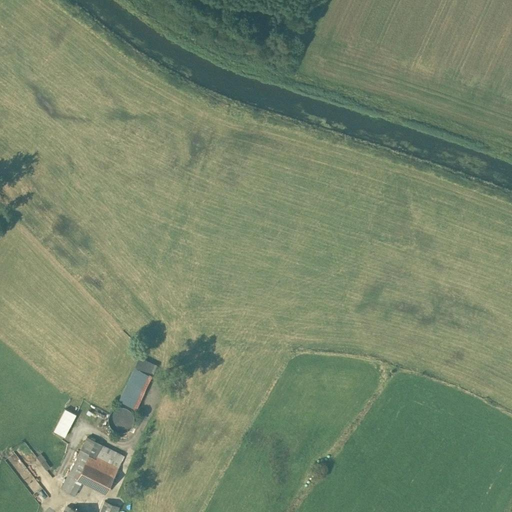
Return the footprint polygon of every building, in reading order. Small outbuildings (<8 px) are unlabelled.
[(137,408),(150,374),(135,366),(119,399),(137,408)] [(117,407),(113,408),(111,411),(109,414),(108,419),(110,425),(112,428),(116,431),(122,432),(126,430),(130,428),(132,425),(134,422),(134,418),(133,413),(131,411),(129,409),(127,407),(123,406),(120,406),(117,407)] [(65,408),(54,430),(65,436),(76,413),(65,408)] [(102,444),(87,437),(81,449),(89,453),(96,456),(99,449),(100,449),(102,444)] [(124,456),(102,444),(100,449),(99,449),(96,456),(118,468),(124,456)] [(81,449),(61,489),(74,495),(81,481),(76,479),(89,453),(81,449)] [(43,452),(37,455),(45,470),(50,467),(43,452)] [(96,456),(89,453),(76,479),(81,481),(106,493),(118,468),(96,456)] [(105,501),(100,511),(116,511),(118,506),(105,501)]
